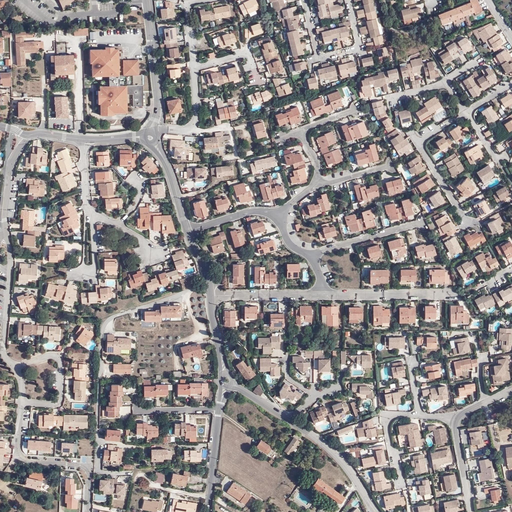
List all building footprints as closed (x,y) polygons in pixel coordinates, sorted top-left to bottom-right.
[(59,0),(64,10),(70,3),(73,0),(59,0)] [(239,6),(243,14),(248,13),(259,8),(255,0),(248,0),(243,2),(244,4),(239,6)] [(271,3),(274,12),(277,12),(286,9),(285,4),(284,4),(282,5),(281,0),(271,3)] [(476,0),(475,0),(470,2),(474,12),(475,14),(482,11),(481,7),(480,7),(479,3),(478,3),(476,0)] [(165,8),(164,8),(159,9),(161,19),(172,17),(171,11),(173,11),(172,3),(165,2),(165,8)] [(355,11),(356,15),(373,10),(372,2),(362,5),(363,9),(364,11),(362,11),(362,10),(355,11)] [(474,12),(470,2),(438,15),(442,24),(452,20),(463,16),(474,12)] [(318,6),(317,6),(318,12),(317,12),(318,18),(319,17),(325,16),(326,17),(329,16),(327,7),(326,4),(318,6)] [(327,7),(329,16),(330,18),(337,16),(337,14),(341,13),(339,4),(332,6),(327,7)] [(408,8),(411,18),(421,15),(419,7),(416,8),(416,4),(408,6),(408,8)] [(228,6),(213,9),(213,10),(215,18),(230,16),(228,6)] [(286,9),(277,12),(279,20),(281,20),(285,19),(292,17),(292,13),(290,14),(289,12),(291,12),(297,11),(296,7),(286,9)] [(410,18),(411,18),(408,8),(401,10),(403,20),(410,18)] [(205,21),(215,19),(215,18),(213,10),(204,12),(203,10),(199,10),(201,20),(205,19),(205,21)] [(365,17),(366,21),(375,19),(373,10),(356,15),(357,19),(364,17),(363,15),(365,15),(365,17)] [(287,26),(288,30),(297,28),(297,24),(296,20),(297,20),(298,19),(298,15),(292,17),(285,19),(287,26)] [(463,16),(452,20),(454,24),(465,20),(463,16)] [(359,28),(359,32),(380,26),(379,18),(377,18),(375,19),(366,21),(365,21),(366,26),(359,28)] [(346,26),(350,26),(349,22),(343,23),(343,27),(338,28),(340,38),(345,37),(348,36),(346,26)] [(251,26),(251,28),(254,35),(263,32),(259,23),(251,26)] [(480,38),(483,43),(485,41),(487,40),(496,34),(494,30),(492,31),(488,24),(475,30),(480,38)] [(369,33),(370,38),(372,38),(381,35),(382,35),(380,26),(359,32),(360,35),(367,34),(367,32),(368,32),(369,33)] [(161,44),(161,45),(166,44),(174,43),(177,42),(180,42),(180,38),(177,39),(175,27),(161,29),(162,42),(161,42),(161,44)] [(322,28),(315,30),(316,34),(321,33),(323,42),(331,40),(331,39),(329,31),(328,31),(323,32),(322,28)] [(329,31),(331,39),(336,38),(337,42),(341,41),(340,38),(338,28),(329,31)] [(287,33),(289,41),(299,38),(303,37),(302,34),(299,34),(297,35),(296,31),(287,33)] [(34,32),(16,33),(17,66),(24,65),(23,50),(39,49),(39,48),(38,42),(24,43),(19,43),(19,38),(23,38),(34,37),(34,32)] [(236,41),(233,33),(229,35),(228,33),(216,38),(220,47),(236,41)] [(491,49),(493,53),(501,48),(499,45),(501,43),(496,34),(487,40),(493,48),(491,49)] [(366,48),(383,43),(381,35),(372,38),(373,42),(373,44),(372,44),(372,42),(371,43),(365,44),(366,48)] [(456,42),(463,53),(467,51),(466,49),(470,47),(464,37),(456,42)] [(289,41),(291,49),(305,45),(304,41),(299,42),(299,38),(289,41)] [(263,54),(265,59),(277,55),(275,50),(274,50),(271,41),(263,44),(264,48),(266,53),(264,54),(263,54)] [(452,43),(445,47),(446,48),(451,56),(458,52),(459,55),(463,53),(456,42),(456,41),(452,43)] [(166,44),(166,48),(169,48),(170,58),(179,57),(178,47),(175,48),(174,43),(166,44)] [(305,45),(291,49),(293,57),(302,54),(301,50),(303,50),(306,49),(305,45)] [(101,104),(101,113),(114,112),(128,112),(127,94),(133,94),(134,106),(144,106),(143,75),(139,75),(139,60),(135,60),(134,61),(131,61),(130,60),(123,60),(124,75),(120,75),(119,49),(115,49),(114,47),(105,47),(105,49),(90,50),(91,63),(92,63),(93,76),(109,76),(110,85),(101,85),(101,90),(101,104)] [(389,55),(387,47),(373,50),(373,53),(376,53),(377,57),(389,55)] [(448,62),(453,59),(452,58),(451,56),(446,48),(438,53),(443,62),(447,60),(448,62)] [(23,50),(24,65),(26,65),(25,53),(39,52),(39,49),(23,50)] [(500,64),(511,58),(508,54),(507,55),(505,52),(504,50),(495,56),(500,64)] [(55,75),(74,74),(73,55),(51,56),(51,62),(54,62),(55,73),(55,75)] [(277,55),(265,59),(268,68),(270,68),(272,73),(277,71),(282,69),(277,55)] [(357,59),(358,66),(362,65),(362,67),(373,65),(371,57),(361,60),(361,58),(357,59)] [(410,60),(410,63),(413,73),(417,72),(417,74),(424,73),(422,63),(421,57),(410,60)] [(345,59),(348,73),(356,72),(353,62),(349,63),(348,58),(345,59)] [(511,60),(511,58),(500,64),(500,65),(505,73),(509,70),(511,75),(511,74),(511,60)] [(299,59),(293,61),(295,71),(305,69),(304,62),(300,62),(299,59)] [(340,75),(348,73),(345,59),(341,60),(341,65),(338,66),(340,75)] [(424,73),(425,77),(429,76),(430,79),(434,78),(434,76),(439,76),(437,71),(436,70),(435,70),(434,66),(433,66),(432,61),(422,63),(424,73)] [(180,69),(179,63),(167,65),(167,71),(170,70),(170,74),(171,78),(180,77),(179,72),(179,69),(180,69)] [(406,63),(399,65),(402,76),(409,74),(410,76),(411,81),(415,80),(413,73),(410,63),(407,64),(406,63)] [(324,65),(328,79),(332,78),(332,76),(336,75),(334,66),(329,67),(328,64),(324,65)] [(323,78),(324,80),(328,79),(324,65),(321,65),(322,69),(317,70),(319,79),(323,78)] [(227,75),(222,76),(224,83),(233,81),(232,79),(238,77),(236,67),(226,69),(227,75)] [(483,69),(480,70),(483,75),(488,83),(495,79),(487,67),(484,69),(483,69)] [(387,72),(383,73),(385,81),(386,83),(390,82),(389,80),(399,78),(396,68),(386,70),(387,72)] [(373,83),(374,85),(382,83),(382,82),(385,81),(383,73),(383,71),(378,73),(378,74),(372,76),(373,83)] [(475,71),(471,73),(472,74),(473,76),(478,83),(481,88),(488,83),(483,75),(478,78),(475,71)] [(222,76),(221,72),(216,74),(215,72),(206,75),(208,85),(218,82),(218,85),(224,84),(224,83),(222,76)] [(10,73),(1,74),(1,83),(3,83),(3,86),(10,86),(10,73)] [(314,90),(318,89),(314,74),(311,75),(311,78),(307,80),(309,89),(313,88),(314,90)] [(370,84),(373,83),(372,76),(364,78),(364,79),(358,81),(360,90),(362,89),(362,93),(364,92),(365,96),(372,95),(370,87),(368,87),(367,85),(370,84)] [(471,78),(470,76),(461,81),(466,89),(478,83),(473,76),(471,78)] [(279,78),(273,78),(276,87),(277,86),(280,96),(291,92),(287,82),(285,83),(284,79),(280,80),(279,78)] [(483,91),(482,90),(481,88),(478,83),(466,89),(467,90),(470,95),(471,97),(479,93),(483,91)] [(262,102),(273,98),(270,90),(260,93),(259,92),(250,95),(254,104),(258,103),(257,101),(262,100),(262,102)] [(331,104),(327,106),(330,112),(333,111),(333,110),(343,106),(340,99),(341,98),(338,91),(327,95),(331,104)] [(511,93),(510,95),(509,94),(500,100),(505,107),(507,106),(511,102),(511,93)] [(423,103),(425,106),(429,113),(434,111),(435,111),(441,107),(434,96),(423,103)] [(330,112),(327,106),(324,107),(321,98),(310,102),(313,109),(314,109),(316,115),(316,116),(326,112),(327,113),(330,112)] [(178,99),(167,102),(170,114),(181,111),(178,99)] [(378,119),(379,118),(385,115),(383,112),(382,106),(383,106),(382,100),(372,103),(375,114),(378,119)] [(220,119),(225,118),(223,108),(224,108),(223,103),(222,101),(216,102),(218,109),(217,109),(219,115),(215,116),(217,124),(221,123),(220,119)] [(227,103),(230,117),(236,116),(235,112),(234,106),(233,101),(227,103)] [(421,122),(431,116),(429,113),(425,106),(414,112),(421,122)] [(490,106),(481,112),(483,115),(484,114),(487,120),(486,121),(488,124),(498,118),(490,106)] [(297,107),(290,110),(286,111),(289,120),(289,122),(290,124),(300,121),(297,115),(299,114),(297,107)] [(401,124),(412,122),(409,110),(398,113),(398,111),(394,112),(396,119),(399,118),(401,124)] [(289,120),(286,111),(275,115),(279,126),(285,123),(284,122),(289,120)] [(379,118),(388,132),(394,128),(390,121),(389,121),(386,118),(388,117),(386,114),(385,115),(379,118)] [(511,116),(511,115),(501,120),(504,124),(505,123),(510,131),(511,129),(511,116)] [(257,138),(266,136),(261,119),(252,122),(257,138)] [(351,126),(356,138),(356,139),(366,135),(364,129),(366,128),(363,122),(351,126)] [(347,141),(356,138),(351,126),(351,125),(347,126),(346,125),(341,126),(347,141)] [(454,140),(463,134),(467,132),(464,128),(462,129),(459,131),(459,129),(461,128),(459,125),(449,131),(454,140)] [(387,135),(393,146),(404,139),(402,135),(401,136),(398,133),(396,129),(387,135)] [(216,137),(210,138),(211,148),(224,147),(222,132),(215,133),(216,137)] [(331,132),(324,134),(325,136),(317,138),(321,148),(320,149),(323,155),(324,155),(327,165),(335,162),(335,163),(342,160),(338,149),(329,153),(326,146),(335,143),(331,132)] [(465,137),(463,134),(454,140),(456,143),(465,137)] [(454,147),(449,138),(445,140),(443,137),(442,138),(439,139),(435,142),(440,150),(444,148),(448,145),(450,149),(454,147)] [(404,139),(393,146),(399,155),(411,148),(406,138),(404,139)] [(189,151),(189,145),(184,143),(184,141),(178,141),(178,146),(175,146),(176,141),(170,140),(170,149),(175,150),(174,158),(189,159),(189,153),(189,151)] [(368,161),(368,162),(378,159),(374,144),(368,146),(369,149),(365,150),(366,152),(368,161)] [(483,158),(480,150),(477,152),(476,150),(479,149),(480,148),(478,145),(464,152),(470,164),(474,163),(473,160),(479,157),(480,160),(483,158)] [(41,152),(43,152),(43,148),(33,147),(33,153),(32,153),(32,158),(30,157),(27,157),(26,167),(31,167),(32,164),(42,164),(42,163),(42,162),(47,162),(47,155),(43,154),(41,154),(41,152)] [(66,172),(71,170),(69,165),(71,164),(65,149),(57,152),(58,154),(55,155),(62,173),(66,172)] [(120,150),(120,164),(131,165),(132,167),(136,166),(136,158),(131,158),(131,150),(120,150)] [(98,156),(99,166),(109,165),(108,151),(96,152),(96,156),(98,156)] [(358,165),(362,164),(361,163),(368,161),(366,152),(355,155),(358,165)] [(293,164),(294,167),(305,164),(304,160),(302,161),(301,160),(300,154),(300,153),(294,155),(294,153),(284,156),(287,165),(293,164)] [(454,153),(443,160),(446,163),(448,162),(451,167),(449,168),(454,176),(464,169),(454,153)] [(151,170),(156,166),(147,156),(142,161),(145,164),(144,165),(148,168),(147,169),(150,172),(151,170)] [(411,167),(408,168),(412,174),(415,172),(416,174),(425,169),(423,166),(421,166),(418,162),(420,161),(417,156),(408,162),(411,167)] [(261,161),(261,159),(254,161),(254,163),(250,164),(252,171),(256,170),(256,169),(262,167),(263,169),(276,165),(274,157),(264,159),(264,160),(261,161)] [(305,164),(294,167),(292,168),(294,176),(290,177),(292,184),(299,182),(300,181),(299,180),(306,179),(307,178),(304,168),(306,167),(305,164)] [(482,182),(490,177),(494,174),(488,165),(476,172),(482,182)] [(211,168),(211,175),(216,174),(217,178),(222,177),(222,176),(233,175),(232,166),(211,168)] [(186,169),(187,173),(190,173),(190,179),(195,178),(202,178),(206,178),(206,169),(186,169)] [(67,175),(66,172),(62,173),(55,176),(57,180),(58,179),(63,192),(74,187),(69,174),(67,175)] [(95,172),(96,183),(98,183),(101,183),(109,183),(108,172),(95,172)] [(417,185),(422,192),(434,185),(431,180),(429,181),(428,179),(430,178),(427,174),(413,182),(416,186),(417,185)] [(456,186),(461,191),(464,194),(468,194),(470,192),(474,188),(468,182),(470,180),(467,177),(459,185),(458,184),(456,186)] [(33,193),(44,194),(44,185),(39,184),(39,180),(35,180),(35,179),(27,179),(26,187),(29,187),(29,194),(33,194),(33,193)] [(388,193),(400,189),(403,189),(400,179),(386,183),(388,193)] [(269,182),(273,196),(277,194),(277,196),(284,194),(282,187),(283,186),(282,183),(277,185),(274,185),(273,181),(269,182)] [(113,195),(112,182),(109,183),(101,183),(101,189),(102,196),(113,195)] [(273,196),(269,182),(259,185),(264,200),(273,198),(273,196)] [(249,202),(252,200),(249,191),(246,192),(244,183),(234,186),(237,197),(238,196),(240,203),(248,201),(249,202)] [(162,184),(151,185),(152,194),(151,194),(152,198),(165,197),(164,193),(163,193),(162,184)] [(354,185),(358,201),(368,198),(365,189),(365,187),(364,186),(360,187),(359,186),(359,184),(354,185)] [(365,189),(368,198),(378,195),(375,184),(370,186),(370,188),(365,189)] [(504,197),(509,195),(505,187),(492,193),(497,203),(501,201),(501,203),(506,200),(504,197)] [(435,207),(443,202),(439,196),(440,195),(441,194),(438,191),(429,198),(435,207)] [(318,204),(321,212),(330,209),(326,194),(321,195),(321,197),(317,198),(318,204)] [(114,199),(114,195),(113,195),(102,196),(103,202),(105,202),(106,209),(118,209),(118,203),(119,203),(119,198),(114,199)] [(226,197),(221,198),(215,200),(218,211),(224,209),(223,208),(228,206),(226,197)] [(403,207),(399,208),(402,219),(406,218),(406,216),(413,214),(411,207),(413,207),(411,198),(401,201),(403,207)] [(203,200),(193,203),(194,210),(196,210),(198,218),(207,215),(203,200)] [(481,216),(490,211),(484,200),(473,206),(475,209),(476,209),(477,208),(481,216)] [(76,213),(77,213),(75,210),(74,211),(72,207),(70,203),(61,207),(65,215),(59,217),(61,221),(63,220),(76,213)] [(402,219),(399,208),(396,209),(394,203),(385,206),(387,213),(388,213),(389,215),(390,221),(398,218),(398,220),(402,219)] [(321,213),(321,212),(318,204),(314,205),(314,204),(307,205),(310,216),(321,213)] [(363,218),(359,219),(363,230),(366,229),(366,227),(373,225),(371,218),(373,217),(371,209),(361,212),(363,218)] [(23,219),(22,230),(30,230),(39,231),(40,227),(33,226),(34,211),(24,210),(23,219)] [(78,218),(76,213),(63,220),(64,223),(62,225),(63,227),(61,228),(65,236),(74,231),(72,229),(74,228),(75,228),(79,226),(76,220),(78,218)] [(154,216),(154,213),(149,214),(149,220),(153,220),(153,229),(162,228),(162,218),(162,216),(154,216)] [(500,216),(498,213),(490,217),(491,221),(487,223),(488,225),(490,227),(492,233),(497,230),(498,233),(503,231),(499,223),(496,218),(500,216)] [(145,226),(149,226),(149,220),(149,214),(141,214),(141,218),(138,218),(138,225),(140,225),(145,225),(145,226)] [(345,217),(347,225),(349,224),(350,226),(351,231),(358,229),(359,231),(363,230),(359,219),(356,220),(354,214),(345,217)] [(446,232),(448,236),(449,235),(456,231),(451,221),(450,221),(448,222),(447,219),(445,215),(444,216),(435,220),(439,227),(441,227),(444,233),(446,232)] [(166,231),(166,233),(172,233),(172,229),(174,229),(171,216),(166,216),(166,218),(162,218),(162,228),(162,231),(166,231)] [(376,226),(373,217),(371,218),(373,225),(366,227),(366,229),(376,226)] [(253,234),(260,232),(264,230),(262,221),(256,223),(256,222),(250,223),(253,234)] [(331,235),(336,234),(334,226),(329,227),(329,226),(322,228),(325,238),(331,236),(331,235)] [(39,231),(30,230),(29,235),(24,234),(23,245),(34,246),(35,236),(39,236),(39,231)] [(244,244),(241,232),(236,233),(235,231),(235,230),(230,231),(235,247),(244,244)] [(214,253),(224,250),(221,240),(226,239),(224,232),(219,233),(220,235),(208,239),(210,246),(211,245),(214,253)] [(486,241),(482,232),(478,234),(477,232),(471,236),(469,233),(463,236),(469,246),(481,240),(482,242),(486,241)] [(451,239),(444,242),(452,256),(460,252),(456,244),(458,243),(454,237),(451,239)] [(407,254),(402,238),(388,242),(393,260),(404,257),(403,255),(407,254)] [(272,240),(260,244),(261,248),(259,248),(257,249),(259,254),(274,249),(272,240)] [(504,252),(505,254),(509,252),(510,254),(511,253),(511,245),(510,241),(505,243),(504,242),(495,246),(499,254),(504,252)] [(436,254),(435,250),(433,244),(426,246),(424,247),(423,245),(423,244),(415,246),(418,257),(426,255),(426,258),(436,255),(436,254)] [(378,245),(367,248),(370,258),(380,255),(378,245)] [(51,250),(50,247),(49,247),(49,262),(58,262),(58,259),(64,259),(64,246),(55,246),(55,247),(55,250),(51,250)] [(176,255),(171,256),(173,260),(176,268),(176,269),(189,265),(187,257),(185,258),(183,252),(178,254),(179,255),(176,256),(176,255)] [(498,264),(495,257),(492,259),(490,255),(485,257),(484,254),(483,253),(475,257),(481,269),(485,267),(487,272),(492,270),(491,269),(491,268),(494,266),(498,264)] [(116,259),(111,259),(111,262),(104,262),(104,270),(108,270),(110,270),(110,274),(116,274),(116,259)] [(466,272),(465,271),(467,270),(468,271),(472,269),(472,270),(476,268),(471,260),(468,262),(467,260),(456,267),(461,275),(466,272)] [(37,265),(31,264),(31,268),(28,268),(28,264),(20,263),(20,267),(21,268),(21,274),(19,273),(18,280),(28,280),(28,278),(36,279),(37,265)] [(241,276),(243,276),(243,265),(229,264),(229,271),(233,271),(233,283),(241,284),(241,276)] [(287,264),(287,277),(297,277),(297,271),(299,271),(299,264),(287,264)] [(260,270),(260,267),(254,267),(254,283),(265,283),(265,281),(265,273),(265,271),(260,270)] [(168,281),(179,277),(178,274),(176,269),(176,268),(172,270),(172,271),(170,272),(169,270),(169,269),(165,271),(166,272),(168,281)] [(142,275),(141,270),(137,272),(137,273),(135,274),(134,273),(129,275),(130,280),(129,280),(130,285),(140,282),(141,285),(145,284),(142,275)] [(370,282),(388,282),(388,270),(370,270),(370,282)] [(401,280),(411,280),(415,280),(415,270),(400,270),(401,280)] [(429,270),(429,274),(432,274),(431,282),(444,282),(444,284),(449,284),(449,275),(447,275),(447,272),(444,272),(444,270),(429,270)] [(169,282),(168,281),(166,272),(155,276),(155,278),(158,286),(163,284),(169,282)] [(269,273),(265,273),(265,281),(269,281),(269,283),(276,283),(275,272),(269,272),(269,273)] [(154,287),(158,286),(155,278),(149,280),(147,273),(142,275),(145,284),(148,290),(154,287)] [(432,274),(429,274),(429,283),(444,284),(444,282),(431,282),(432,274)] [(60,300),(63,301),(64,299),(67,287),(58,285),(58,286),(58,287),(56,287),(56,286),(49,283),(45,296),(51,297),(51,295),(60,298),(60,300)] [(64,299),(74,302),(77,291),(71,290),(72,286),(68,284),(67,287),(64,299)] [(511,285),(511,284),(505,287),(506,289),(502,291),(502,289),(498,291),(502,298),(504,301),(507,300),(511,297),(511,285)] [(97,300),(97,301),(101,300),(101,298),(108,298),(111,298),(111,288),(100,289),(99,286),(96,286),(96,292),(97,300)] [(88,293),(81,293),(82,303),(93,302),(93,300),(97,300),(96,292),(92,292),(93,295),(91,295),(91,294),(88,294),(88,293)] [(496,302),(497,304),(501,302),(499,300),(496,292),(492,294),(496,302)] [(485,308),(496,302),(492,294),(489,296),(488,295),(485,296),(481,299),(480,297),(474,300),(479,309),(484,306),(485,308)] [(24,297),(23,295),(17,297),(21,308),(22,308),(23,311),(28,310),(29,312),(34,310),(32,305),(31,303),(34,302),(33,297),(29,298),(29,296),(28,295),(24,297)] [(174,306),(165,307),(165,317),(171,317),(181,316),(181,303),(174,304),(174,306)] [(296,324),(300,324),(300,322),(311,322),(311,306),(300,306),(299,308),(296,308),(296,324)] [(389,309),(385,309),(382,309),(382,307),(382,306),(373,306),(373,324),(382,324),(382,326),(389,326),(389,309)] [(436,306),(425,306),(425,318),(436,318),(436,319),(439,319),(439,310),(436,310),(436,306)] [(457,307),(457,306),(450,306),(450,322),(456,322),(456,320),(463,320),(463,324),(469,324),(469,315),(467,315),(467,314),(463,314),(463,307),(457,307)] [(165,317),(165,307),(161,307),(160,311),(156,311),(156,312),(145,312),(145,318),(158,318),(158,320),(161,320),(161,317),(165,317)] [(245,307),(245,313),(245,318),(256,318),(256,307),(245,307)] [(334,307),(331,307),(322,307),(322,314),(327,315),(327,325),(338,325),(337,307),(334,307)] [(357,307),(354,307),(349,307),(349,318),(358,318),(362,318),(362,307),(357,307)] [(399,322),(408,322),(408,320),(415,320),(415,308),(399,307),(399,322)] [(225,326),(235,325),(235,311),(224,311),(225,326)] [(275,325),(283,325),(283,314),(270,314),(270,327),(275,327),(275,325)] [(37,334),(38,326),(32,326),(32,325),(24,324),(24,323),(19,323),(18,337),(23,337),(23,335),(31,335),(37,335),(37,334)] [(81,325),(77,332),(80,334),(79,336),(79,335),(77,339),(81,342),(82,340),(86,343),(87,342),(88,339),(90,340),(94,334),(81,325)] [(60,327),(38,326),(37,334),(41,334),(42,330),(44,330),(43,335),(43,338),(49,338),(49,336),(54,337),(54,340),(59,340),(60,327)] [(507,346),(502,346),(502,350),(511,351),(511,343),(511,330),(501,329),(500,334),(500,341),(503,341),(507,342),(507,346)] [(275,347),(275,348),(274,350),(279,350),(279,337),(270,337),(270,339),(258,339),(258,349),(263,349),(263,351),(271,351),(271,348),(271,347),(275,347)] [(131,338),(117,338),(117,340),(114,340),(114,342),(107,341),(107,353),(114,353),(114,349),(121,349),(131,349),(131,338)] [(471,352),(470,347),(468,348),(467,342),(469,342),(468,338),(450,342),(453,353),(451,353),(452,356),(471,352)] [(400,347),(400,349),(405,349),(406,339),(385,339),(385,345),(389,345),(389,347),(400,347)] [(427,342),(427,344),(427,348),(437,348),(437,339),(418,339),(418,346),(422,346),(422,344),(422,342),(427,342)] [(191,348),(190,345),(181,347),(184,358),(193,356),(202,354),(199,344),(193,346),(193,347),(191,348)] [(323,351),(316,351),(314,351),(314,359),(319,359),(319,361),(319,371),(330,371),(330,360),(324,360),(324,356),(322,356),(323,351)] [(366,357),(366,355),(348,356),(356,364),(362,364),(362,365),(364,367),(371,367),(371,357),(366,357)] [(310,368),(310,363),(307,363),(302,357),(292,357),(292,363),(296,363),(296,367),(303,375),(310,368)] [(271,359),(260,359),(260,371),(270,372),(274,372),(273,377),(279,377),(279,369),(277,369),(277,368),(277,365),(271,365),(271,359)] [(478,367),(478,360),(472,361),(472,360),(455,363),(457,377),(463,376),(462,371),(474,369),(473,368),(478,367)] [(495,384),(502,382),(511,381),(507,360),(499,361),(500,367),(498,367),(494,368),(496,377),(494,377),(495,384)] [(241,371),(247,367),(242,361),(237,365),(241,371)] [(85,381),(85,377),(86,364),(75,363),(75,376),(76,376),(76,380),(85,381)] [(398,375),(406,374),(404,363),(393,365),(393,368),(392,369),(394,378),(398,378),(398,375)] [(131,364),(114,364),(114,373),(131,373),(131,364)] [(439,365),(428,367),(430,380),(441,378),(440,373),(439,365)] [(255,375),(249,366),(247,367),(241,371),(248,380),(255,375)] [(205,383),(205,378),(194,378),(194,383),(190,383),(190,384),(178,384),(178,397),(186,397),(186,396),(190,396),(190,395),(194,395),(194,392),(201,392),(201,395),(207,395),(207,383),(205,383)] [(85,394),(86,381),(85,381),(76,380),(74,380),(74,385),(74,389),(75,389),(77,389),(77,400),(85,400),(85,394)] [(0,395),(3,395),(9,396),(10,390),(8,390),(9,384),(0,383),(0,395)] [(286,390),(287,389),(289,386),(285,384),(279,392),(280,399),(288,397),(292,401),(295,398),(298,400),(302,395),(296,391),(294,394),(291,392),(290,392),(286,392),(286,390)] [(360,386),(360,384),(353,384),(352,390),(355,392),(359,392),(362,395),(368,394),(368,398),(373,398),(373,391),(368,386),(364,386),(360,386)] [(476,392),(475,384),(461,386),(461,389),(459,389),(460,397),(467,396),(466,393),(476,392)] [(108,411),(108,417),(118,417),(118,410),(120,410),(119,406),(122,406),(122,402),(121,402),(120,395),(123,395),(123,391),(122,391),(122,385),(112,385),(112,391),(110,391),(110,402),(109,402),(109,406),(106,406),(106,411),(108,411)] [(150,386),(144,386),(144,400),(152,400),(152,398),(156,398),(156,397),(168,397),(168,390),(172,390),(172,385),(156,385),(156,386),(150,386)] [(440,396),(441,401),(449,399),(447,387),(423,391),(424,397),(430,396),(432,395),(432,398),(440,396)] [(395,405),(398,404),(402,404),(401,399),(400,396),(402,396),(407,395),(406,390),(399,391),(399,393),(385,396),(387,405),(394,404),(395,405)] [(329,415),(332,423),(339,420),(341,415),(342,413),(345,412),(349,410),(348,405),(344,404),(342,405),(342,403),(334,406),(335,409),(337,409),(337,411),(336,412),(335,413),(329,415)] [(329,415),(326,408),(325,407),(320,409),(321,411),(311,415),(314,424),(325,420),(324,417),(329,415)] [(53,426),(54,416),(54,414),(49,414),(49,415),(44,415),(44,416),(40,416),(39,427),(49,427),(49,425),(53,426)] [(64,426),(63,430),(70,430),(70,427),(79,427),(79,428),(87,429),(87,417),(80,417),(80,418),(78,418),(78,416),(64,415),(64,417),(64,418),(64,426)] [(64,418),(64,417),(54,416),(53,426),(57,426),(58,418),(64,418)] [(373,418),(363,422),(365,428),(358,430),(359,435),(362,434),(363,438),(368,437),(368,439),(378,437),(376,429),(375,429),(373,429),(373,427),(374,427),(373,418)] [(143,424),(139,424),(137,424),(137,438),(151,438),(151,436),(158,436),(158,426),(155,426),(152,426),(152,425),(147,425),(147,422),(143,422),(143,424)] [(181,424),(178,424),(175,424),(175,435),(185,435),(185,437),(190,437),(190,436),(196,436),(196,426),(193,426),(190,426),(190,424),(185,425),(185,422),(181,422),(181,424)] [(411,424),(402,426),(404,435),(408,434),(411,448),(426,445),(425,439),(421,440),(420,433),(418,434),(418,430),(419,430),(418,425),(411,424)] [(472,433),(473,436),(483,433),(483,431),(487,430),(487,429),(490,428),(489,425),(475,428),(476,432),(472,433)] [(437,426),(430,427),(430,431),(435,431),(438,445),(448,443),(445,428),(438,430),(437,426)] [(113,438),(120,439),(120,430),(107,429),(106,435),(105,435),(104,439),(113,440),(113,438)] [(483,433),(473,436),(473,440),(474,446),(479,445),(485,444),(483,433)] [(285,445),(284,446),(286,447),(284,450),(290,455),(299,441),(298,440),(300,437),(295,434),(293,437),(291,435),(285,445)] [(271,449),(274,451),(274,452),(276,450),(261,440),(256,446),(268,455),(270,451),(271,449)] [(111,450),(110,460),(117,461),(121,461),(122,449),(115,448),(115,445),(110,444),(110,450),(111,450)] [(385,447),(376,448),(378,460),(364,462),(365,468),(387,464),(384,451),(386,450),(385,447)] [(378,460),(376,448),(373,449),(375,458),(363,460),(364,462),(378,460)] [(167,449),(158,449),(158,450),(156,450),(156,449),(151,449),(151,458),(156,458),(156,461),(163,461),(162,459),(171,459),(171,450),(167,450),(167,449)] [(196,459),(196,462),(201,461),(201,452),(196,453),(196,450),(184,450),(184,459),(190,459),(196,459)] [(439,463),(445,462),(449,461),(447,451),(432,454),(435,470),(439,469),(439,463)] [(417,468),(415,469),(416,475),(427,473),(424,456),(414,457),(414,461),(416,461),(417,468)] [(483,473),(485,481),(496,479),(492,459),(481,461),(483,473)] [(29,478),(26,477),(25,485),(40,488),(42,478),(48,480),(48,478),(51,479),(52,473),(50,473),(49,475),(31,470),(29,478)] [(187,476),(189,476),(190,472),(184,471),(184,475),(173,473),(171,483),(185,486),(186,480),(187,476)] [(164,474),(161,473),(156,472),(154,481),(163,483),(164,474)] [(384,482),(387,481),(385,472),(374,474),(377,491),(392,488),(391,484),(387,485),(384,485),(384,482)] [(456,475),(445,477),(446,483),(442,484),(443,492),(457,490),(456,483),(457,483),(456,475)] [(345,497),(318,478),(312,485),(322,492),(323,491),(341,503),(345,497)] [(113,493),(113,479),(109,479),(109,480),(105,480),(101,480),(100,489),(104,489),(104,490),(109,490),(108,494),(112,494),(113,493)] [(118,480),(113,479),(113,493),(117,494),(118,495),(118,499),(124,499),(124,493),(125,494),(126,484),(121,484),(121,485),(118,484),(118,483),(118,480)] [(419,482),(420,492),(421,496),(432,494),(429,480),(419,482)] [(251,494),(233,482),(227,492),(235,498),(236,496),(246,503),(251,494)] [(497,490),(497,488),(486,490),(487,494),(493,493),(494,501),(495,501),(499,500),(504,499),(502,489),(499,490),(497,490)] [(74,499),(74,494),(66,494),(66,502),(67,502),(67,508),(77,508),(77,499),(74,499)] [(403,507),(407,506),(406,498),(401,499),(401,495),(394,496),(394,499),(384,500),(386,510),(395,508),(395,507),(403,505),(403,507)] [(187,504),(182,503),(177,502),(177,500),(173,499),(172,508),(176,509),(176,511),(177,511),(185,511),(186,511),(191,511),(195,511),(197,503),(187,501),(187,504)] [(155,502),(152,501),(144,500),(142,509),(155,511),(157,511),(158,509),(162,510),(164,501),(160,500),(159,502),(155,501),(155,502)] [(459,500),(447,503),(445,503),(445,504),(446,511),(457,511),(457,510),(461,510),(459,500)]
